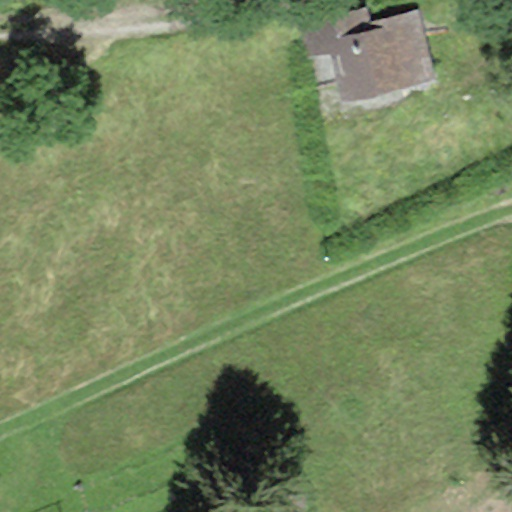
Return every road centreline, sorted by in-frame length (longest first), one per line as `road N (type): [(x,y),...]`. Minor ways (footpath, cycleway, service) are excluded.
road 1 (track): [(511,208),(0,432)]
road 2 (track): [(0,28),(69,31),(274,0)]
